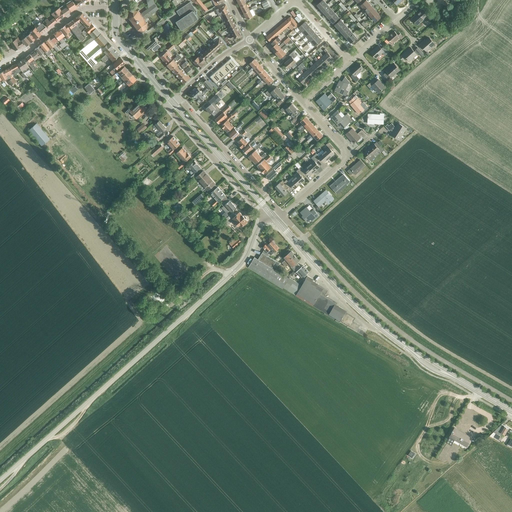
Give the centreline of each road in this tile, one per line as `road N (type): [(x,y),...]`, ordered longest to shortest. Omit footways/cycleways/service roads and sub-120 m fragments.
road 1 (unclassified): [(0,480),(233,271)]
road 2 (secondary): [(277,220),(380,327),(511,411)]
road 3 (residential): [(282,214),(176,96)]
road 4 (residential): [(282,214),(345,154),(302,101)]
road 5 (residential): [(264,218),(170,109),(171,100)]
road 6 (secondary): [(270,213),(171,100)]
road 7 (residential): [(0,64),(82,8),(115,9)]
